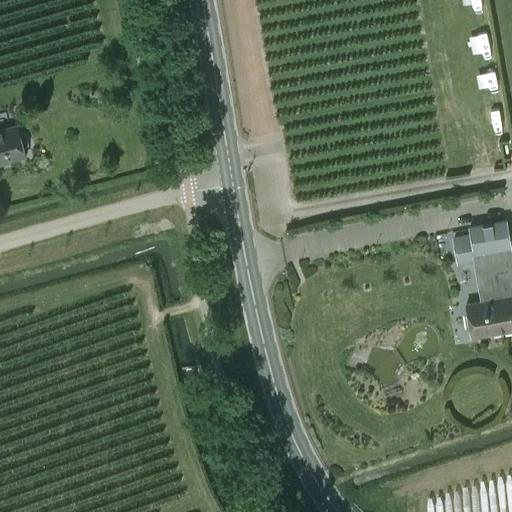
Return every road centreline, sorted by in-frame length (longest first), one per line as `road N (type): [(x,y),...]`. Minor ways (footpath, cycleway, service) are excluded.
road 1 (secondary): [(337,511),(285,423),(232,182)]
road 2 (unclassified): [(0,240),(232,182)]
road 3 (secondary): [(232,182),(202,0)]
